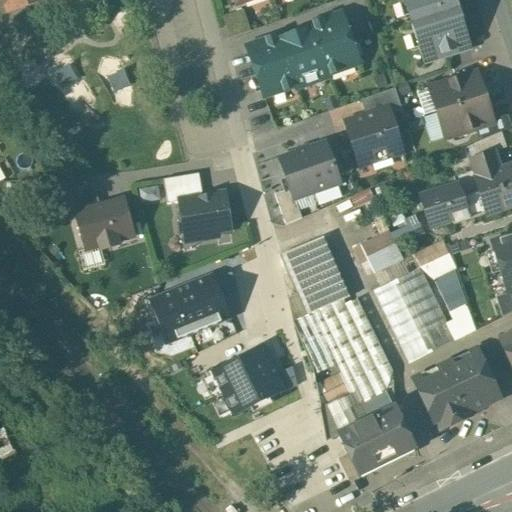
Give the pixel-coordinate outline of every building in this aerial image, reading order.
[(0,0),(0,5),(4,7),(6,12),(39,0),(0,0)] [(452,0),(404,0),(405,3),(408,2),(411,12),(408,13),(416,35),(419,34),(422,44),(419,45),(424,63),(468,48),(458,15),(459,15),(458,14),(457,14),(455,6),(456,6),(455,4),(454,4),(452,0)] [(279,34),(250,44),(260,74),(256,75),(264,98),(295,87),(296,90),(328,79),(327,76),(358,65),(350,42),(346,44),(335,14),(307,24),(308,29),(280,39),(279,34)] [(476,73),(428,88),(436,113),(484,98),(476,73)] [(394,89),(360,100),(365,116),(388,109),(389,113),(401,110),(394,89)] [(484,98),(436,113),(444,139),(492,123),(484,98)] [(365,116),(345,123),(359,166),(375,161),(374,159),(385,156),(385,158),(402,152),(389,113),(388,109),(365,116)] [(500,133),(472,143),(477,157),(504,147),(500,133)] [(324,143),(308,148),(308,146),(295,151),(296,153),(278,159),(289,189),(293,200),(294,200),(313,193),(339,184),(324,143)] [(495,154),(470,162),(479,191),(460,197),(458,198),(445,202),(451,220),(453,225),(511,205),(511,166),(500,170),(495,154)] [(198,174),(162,180),(166,205),(179,203),(179,202),(202,198),(198,174)] [(100,207),(93,184),(69,191),(76,214),(100,207)] [(457,188),(423,199),(422,196),(420,197),(430,227),(451,220),(445,202),(458,198),(460,197),(457,188)] [(289,189),(274,194),(285,225),(301,218),(298,211),(294,200),(293,200),(289,189)] [(313,193),(294,200),(298,211),(314,205),(316,201),(313,193)] [(202,198),(179,202),(179,203),(184,235),(192,234),(201,240),(217,238),(217,234),(229,232),(229,227),(232,226),(229,211),(226,212),(223,194),(202,198)] [(117,242),(133,237),(122,201),(100,207),(76,214),(86,250),(99,247),(100,251),(118,246),(117,242)] [(511,234),(489,242),(508,297),(511,295),(511,234)] [(319,239),(279,255),(306,316),(309,315),(345,300),(344,297),(347,296),(342,284),(339,285),(319,239)] [(430,281),(460,269),(447,239),(417,252),(430,281)] [(394,246),(367,259),(374,272),(401,259),(394,246)] [(416,259),(377,278),(381,286),(371,291),(399,347),(447,323),(416,259)] [(211,275),(149,300),(166,344),(229,319),(211,275)] [(392,372),(358,302),(348,307),(345,300),(309,315),(333,363),(339,373),(318,384),(324,421),(360,404),(385,392),(392,372)] [(333,363),(309,315),(306,316),(298,319),(298,320),(293,322),(313,372),(333,363)] [(511,332),(499,338),(511,366),(511,332)] [(232,417),(285,391),(263,346),(210,372),(232,417)] [(476,349),(423,374),(418,390),(433,422),(436,421),(440,430),(459,421),(457,417),(498,398),(476,349)] [(360,404),(331,418),(338,434),(356,426),(354,422),(366,416),(360,404)] [(356,426),(338,434),(358,475),(412,449),(393,408),(356,426)]
